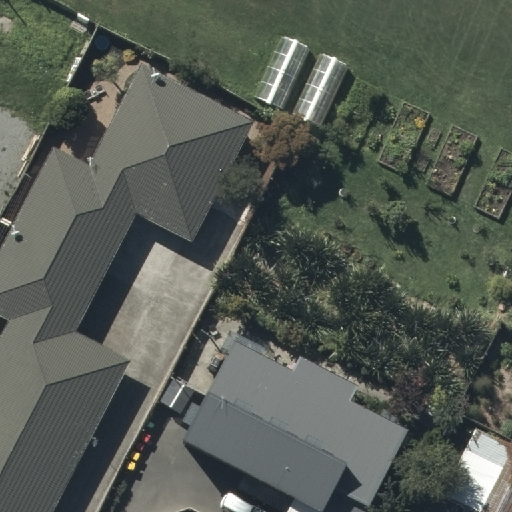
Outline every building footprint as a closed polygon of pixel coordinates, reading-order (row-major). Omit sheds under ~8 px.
[(248,123),(143,69),(90,171),(52,151),(16,221),(105,267),(136,207),(190,234),(248,123)] [(105,267),(16,221),(0,250),(0,310),(20,321),(0,358),(0,433),(70,470),(125,365),(69,336),(105,267)] [(296,379),(238,348),(211,400),(188,443),(320,511),(359,511),(401,433),(346,404),(353,390),(303,364),(296,379)] [(48,511),(70,470),(0,433),(0,511),(48,511)] [(511,511),(511,455),(484,440),(452,501),(472,511),(511,511)] [(316,511),(293,500),(286,511),(316,511)]
